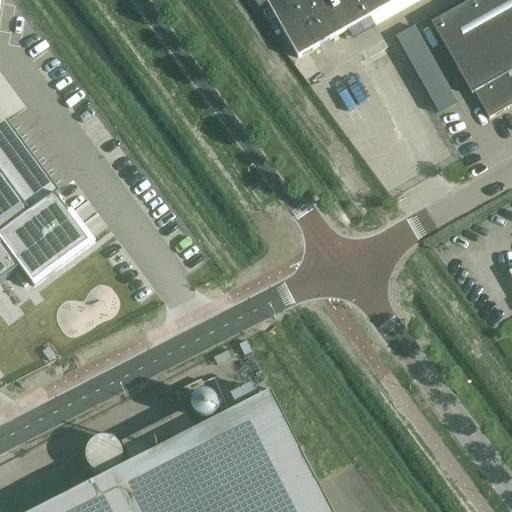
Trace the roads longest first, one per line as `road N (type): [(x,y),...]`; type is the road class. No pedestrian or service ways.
road 1 (unclassified): [(0,441),(346,266)]
road 2 (unclassified): [(346,266),(295,211),(138,0)]
road 3 (unclassified): [(511,493),(346,266)]
road 4 (unclassified): [(346,266),(511,173)]
